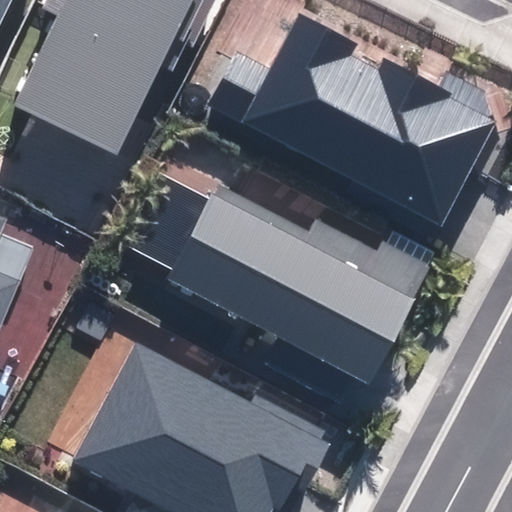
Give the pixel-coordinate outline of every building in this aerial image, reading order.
[(0,0),(0,17),(8,0),(0,0)] [(48,0),(46,7),(61,15),(17,104),(116,152),(159,63),(179,73),(214,0),(48,0)] [(236,53),(209,107),(443,224),(496,118),(382,61),(379,68),(352,54),(356,45),(300,18),(273,71),(236,53)] [(212,201),(162,176),(120,258),(368,382),(428,264),(384,241),(379,252),(319,222),(313,234),(219,187),(212,201)] [(0,330),(20,283),(0,275),(0,330)] [(133,347),(75,461),(176,511),(277,511),(291,486),(305,494),(335,435),(255,395),(250,406),(133,347)]
